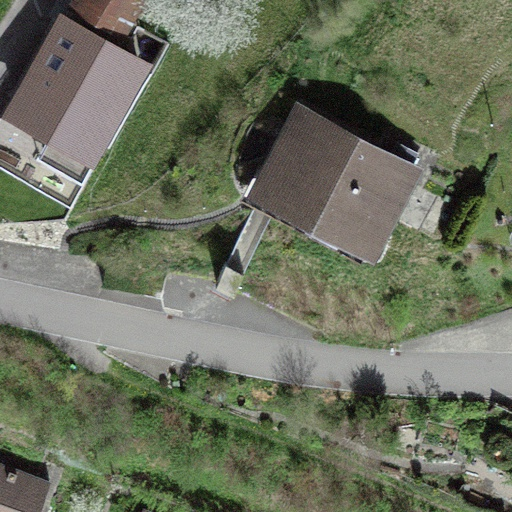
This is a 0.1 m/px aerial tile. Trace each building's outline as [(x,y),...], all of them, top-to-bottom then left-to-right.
[(123,30),(140,0),(79,0),(78,4),(123,30)] [(139,65),(67,24),(19,107),(91,149),(139,65)] [(370,242),(407,172),(302,117),(265,187),(370,242)] [(103,284),(162,297),(168,268),(110,255),(103,284)] [(0,511),(40,511),(51,484),(0,464),(0,511)]
